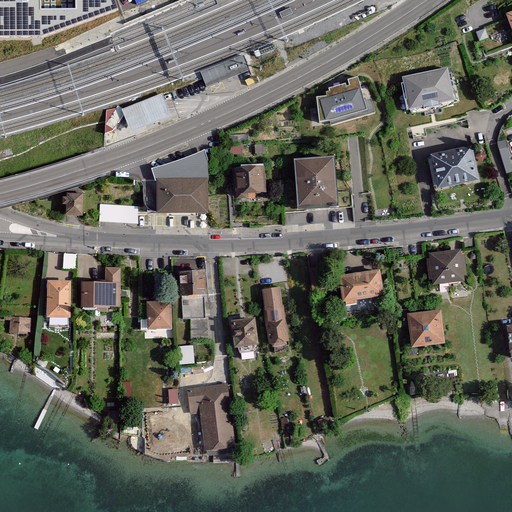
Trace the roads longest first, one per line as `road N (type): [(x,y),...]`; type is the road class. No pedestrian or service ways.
road 1 (primary): [(0,193),(191,129),(311,70),(426,0)]
road 2 (tertiary): [(113,242),(272,242),(511,217)]
road 3 (unknown): [(217,254),(223,363),(216,378),(198,380)]
